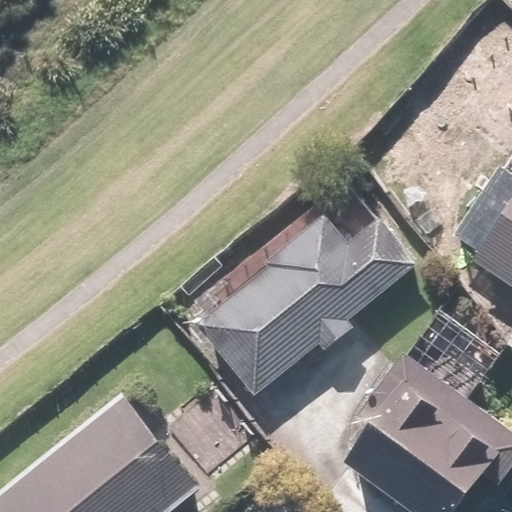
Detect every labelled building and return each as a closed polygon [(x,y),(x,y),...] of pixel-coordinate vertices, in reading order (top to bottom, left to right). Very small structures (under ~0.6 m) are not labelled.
[(511,35),(502,28),(455,91),(511,134),(511,35)] [(511,195),(465,266),(511,297),(511,195)] [(344,250),(321,223),(190,331),(248,401),(311,348),(322,361),(353,336),(346,327),(415,269),(377,223),(344,250)] [(511,463),(511,437),(402,365),(333,471),(395,511),(453,511),(479,474),(497,486),(511,463)] [(169,511),(191,495),(118,406),(0,501),(0,511),(169,511)]
